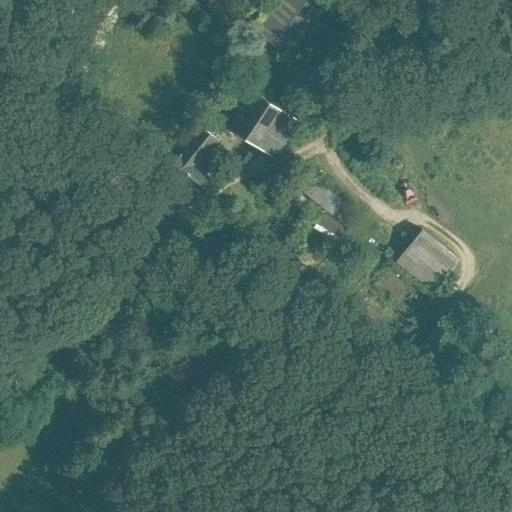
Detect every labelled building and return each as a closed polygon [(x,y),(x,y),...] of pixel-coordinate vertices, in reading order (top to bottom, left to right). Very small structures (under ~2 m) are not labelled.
[(281,0),(257,31),(288,55),(320,14),(303,0),(281,0)] [(325,88),(360,38),(346,28),(311,78),(325,88)] [(244,57),(265,74),(281,55),(259,38),(244,57)] [(253,89),(239,110),(229,127),(272,155),(277,153),(299,120),(253,89)] [(167,169),(197,193),(210,177),(205,173),(208,169),(198,161),(216,138),(202,127),(167,169)] [(434,290),(459,259),(421,229),(396,260),(434,290)]
